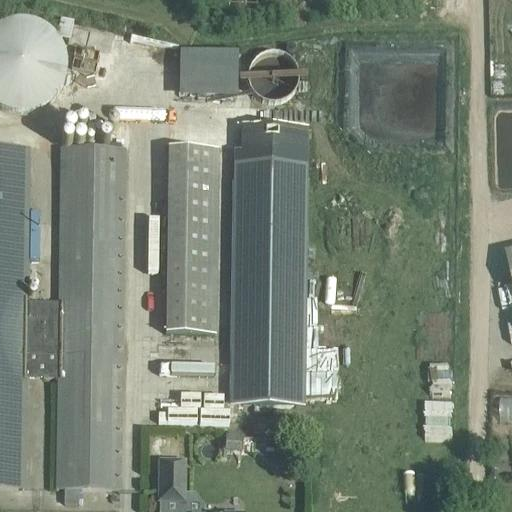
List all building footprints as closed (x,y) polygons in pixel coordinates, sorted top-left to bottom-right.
[(0,111),(6,114),(16,116),(27,116),(38,113),(48,108),(56,100),(61,92),(65,83),(67,75),(67,66),(65,56),(61,46),(55,37),(46,30),(36,25),(26,22),(16,22),(7,24),(0,26),(0,111)] [(137,41),(90,35),(88,50),(135,56),(137,41)] [(183,53),(183,97),(241,98),(241,89),(273,89),(273,101),(299,101),(300,59),(246,59),(246,54),(183,53)] [(307,130),(239,129),(239,153),(232,153),(229,409),(303,410),(307,130)] [(0,491),(24,492),(25,380),(57,381),(55,493),(119,494),(124,152),(60,151),(58,304),(26,304),(28,151),(0,150),(0,491)] [(165,338),(216,338),(218,151),(167,151),(165,338)] [(183,463),(159,463),(159,504),(183,504),(183,463)]
